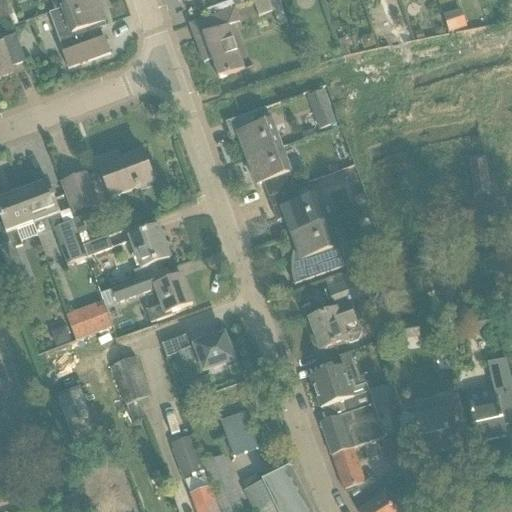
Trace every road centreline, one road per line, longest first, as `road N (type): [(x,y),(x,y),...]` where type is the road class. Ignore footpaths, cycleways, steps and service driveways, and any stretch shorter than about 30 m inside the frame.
road 1 (residential): [(332,511),(167,71)]
road 2 (residential): [(0,134),(167,71)]
road 3 (residential): [(370,156),(511,121)]
